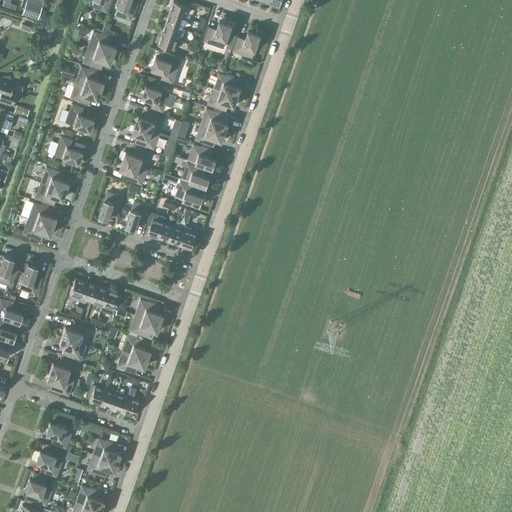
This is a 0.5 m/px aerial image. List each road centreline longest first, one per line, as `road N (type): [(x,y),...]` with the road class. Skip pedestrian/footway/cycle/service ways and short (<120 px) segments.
road 1 (residential): [(204,266),(289,26)]
road 2 (residential): [(151,0),(74,219)]
road 3 (residential): [(191,305),(60,259)]
road 4 (residential): [(74,219),(204,266)]
road 5 (residential): [(16,388),(146,434)]
road 6 (residential): [(146,434),(191,305)]
road 7 (residential): [(60,259),(16,388)]
